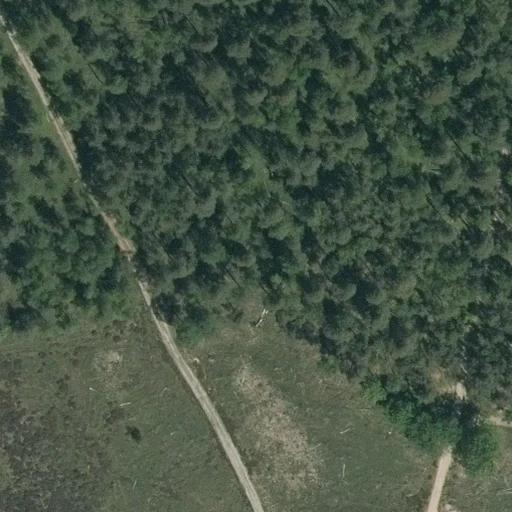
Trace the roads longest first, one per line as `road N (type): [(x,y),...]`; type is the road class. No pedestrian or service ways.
road 1 (track): [(267,511),(10,0)]
road 2 (track): [(454,408),(511,161)]
